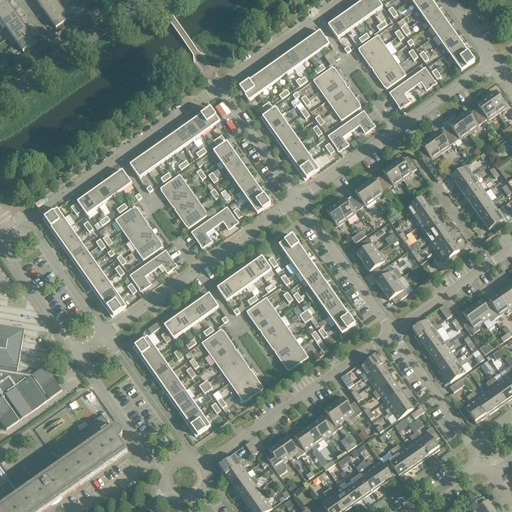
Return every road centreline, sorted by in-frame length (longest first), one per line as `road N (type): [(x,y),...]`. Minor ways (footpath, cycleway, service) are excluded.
road 1 (residential): [(26,231),(36,214),(218,87)]
road 2 (residential): [(297,199),(492,61)]
road 3 (residential): [(106,336),(297,199)]
road 4 (residential): [(202,463),(391,334)]
road 5 (residential): [(391,334),(297,199)]
road 6 (residential): [(218,87),(339,0)]
road 7 (residential): [(391,334),(511,249)]
road 8 (residential): [(14,236),(7,253),(78,355)]
road 9 (residential): [(180,453),(106,336)]
road 10 (residential): [(297,199),(218,87)]
road 11 (residential): [(470,444),(391,334)]
road 12 (residential): [(106,336),(26,231)]
road 13 (residential): [(78,355),(151,461)]
